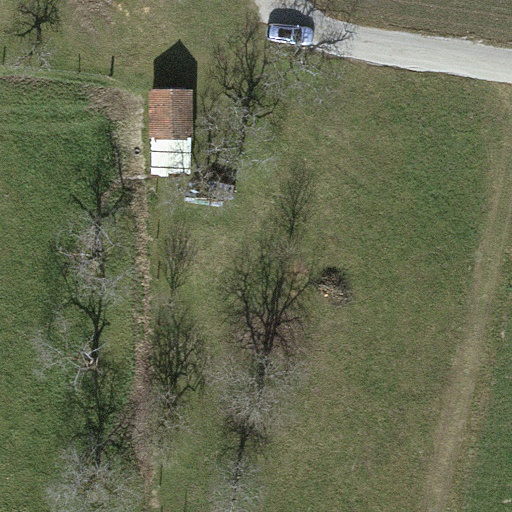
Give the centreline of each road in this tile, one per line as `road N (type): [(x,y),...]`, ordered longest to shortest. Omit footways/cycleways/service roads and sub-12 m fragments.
road 1 (track): [(441,511),(511,213)]
road 2 (track): [(293,0),(318,35),(511,67)]
